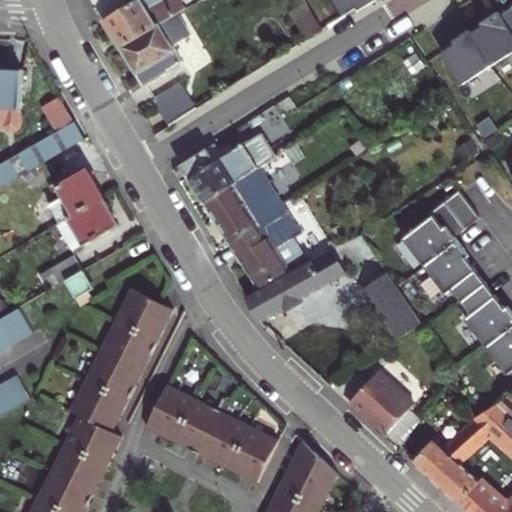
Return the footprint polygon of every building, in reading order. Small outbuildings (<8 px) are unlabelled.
[(88,0),(117,47),(143,30),(157,23),(195,3),(193,0),(160,0),(147,8),(142,0),(132,0),(125,4),(122,0),(88,0)] [(331,0),(341,15),(354,7),(361,3),(362,6),(371,0),(331,0)] [(487,23),(469,34),(490,67),(511,52),(511,8),(511,7),(498,16),(496,13),(485,20),(487,23)] [(117,47),(140,87),(179,62),(157,23),(143,30),(117,47)] [(459,41),(439,54),(460,86),(490,67),(469,34),(467,31),(457,38),(459,41)] [(29,77),(0,75),(0,114),(28,116),(29,77)] [(158,113),(167,126),(192,110),(184,97),(158,113)] [(66,107),(50,115),(63,138),(78,129),(66,107)] [(179,163),(201,201),(264,162),(269,159),(276,155),(262,131),(236,147),(230,139),(218,147),(215,141),(179,163)] [(10,167),(19,185),(39,174),(45,170),(37,152),(10,167)] [(201,201),(227,245),(261,225),(275,217),(270,210),(252,220),(236,194),(250,185),(262,205),(283,192),(264,162),(201,201)] [(61,193),(75,222),(107,204),(91,176),(61,193)] [(454,238),(479,219),(458,191),(429,213),(432,217),(402,239),(423,267),(457,241),(454,238)] [(65,228),(78,257),(121,234),(107,204),(75,222),(65,228)] [(227,245),(235,257),(268,238),(261,225),(227,245)] [(235,257),(255,290),(267,283),(288,270),(300,263),(308,258),(289,225),(281,230),(268,238),(235,257)] [(463,251),(457,241),(423,267),(445,295),(451,290),(460,303),(485,284),(461,253),(463,251)] [(343,271),(328,246),(308,258),(300,263),(288,270),(267,283),(255,290),(243,297),(259,323),(283,309),(285,311),(303,300),(301,297),(329,279),(334,282),(340,278),(340,273),(343,271)] [(57,277),(63,292),(71,288),(90,277),(83,263),(57,277)] [(100,294),(90,277),(71,288),(84,315),(98,307),(93,299),(100,294)] [(385,330),(392,341),(422,320),(395,280),(373,294),(394,324),(385,330)] [(177,302),(135,281),(74,402),(83,407),(29,511),(81,511),(124,429),(115,424),(177,302)] [(485,284),(460,303),(470,315),(464,320),(485,348),(511,327),(511,313),(510,312),(508,314),(485,284)] [(23,313),(0,326),(0,357),(37,337),(23,313)] [(511,327),(485,348),(506,375),(511,370),(511,327)] [(19,379),(0,389),(0,420),(32,403),(19,379)] [(279,437),(169,380),(147,423),(258,480),(279,437)] [(370,381),(340,412),(375,446),(405,414),(370,381)] [(511,511),(511,393),(483,412),(467,422),(444,448),(430,435),(408,458),(457,503),(466,511),(511,511)] [(265,511),(317,511),(339,470),(304,436),(265,511)]
